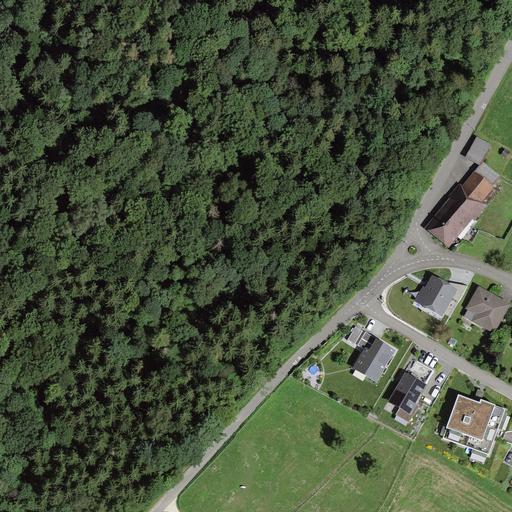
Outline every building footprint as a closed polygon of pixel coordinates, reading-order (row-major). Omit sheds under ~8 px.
[(466,157),(479,164),(490,145),(477,137),(466,157)] [(425,229),(449,247),(472,218),(475,220),(487,204),(482,200),(493,187),(492,185),(499,176),(482,162),(462,187),(459,185),(425,229)] [(439,279),(432,276),(426,287),(423,286),(415,300),(442,317),(453,299),(458,302),(467,286),(450,282),(450,283),(440,278),(439,279)] [(473,321),(495,333),(511,303),(478,286),(465,309),(476,315),(473,321)] [(355,327),(348,340),(355,344),(363,330),(355,327)] [(365,332),(357,346),(365,350),(369,352),(376,339),(365,332)] [(377,382),(395,350),(376,339),(369,352),(365,350),(354,368),(377,382)] [(419,405),(417,404),(428,385),(406,373),(390,401),(399,406),(394,415),(409,424),(419,405)] [(480,403),(459,395),(443,438),(489,455),(507,409),(482,400),(480,403)]
